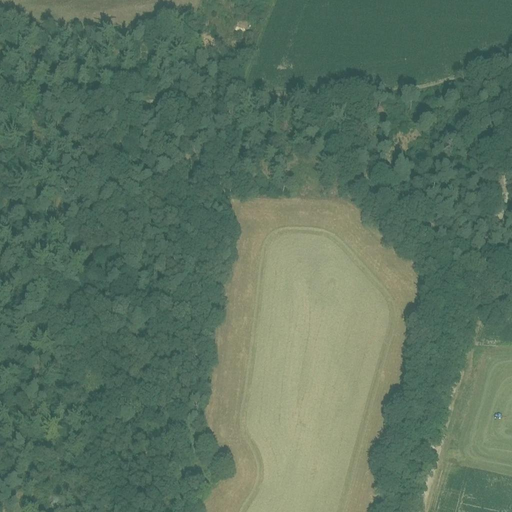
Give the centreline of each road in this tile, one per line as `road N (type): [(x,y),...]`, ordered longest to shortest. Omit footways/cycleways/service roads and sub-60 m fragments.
road 1 (track): [(511,58),(398,95),(230,98)]
road 2 (track): [(417,511),(475,313)]
